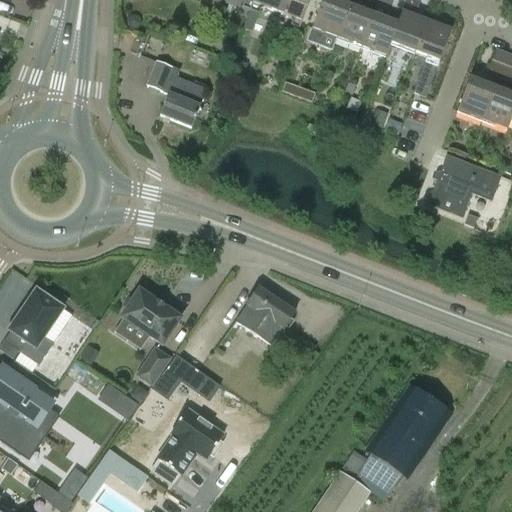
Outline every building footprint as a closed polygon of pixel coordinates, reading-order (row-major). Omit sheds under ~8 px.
[(240,0),(243,4),(242,8),(250,11),(254,0),(240,0)] [(254,0),(250,11),(258,14),(259,10),(264,8),(276,13),(281,0),(254,0)] [(281,0),(276,13),(289,17),(292,23),(290,26),(298,29),(309,0),(281,0)] [(337,40),(349,7),(331,0),(323,0),(312,31),(337,40)] [(379,0),(377,7),(373,16),(360,49),(385,59),(390,46),(389,46),(397,25),(385,20),(392,0),(379,0)] [(389,46),(390,46),(414,55),(427,21),(415,16),(420,4),(419,4),(420,0),(406,0),(402,12),(397,25),(389,46)] [(373,16),(349,7),(337,40),(360,49),(373,16)] [(452,31),(427,21),(414,55),(426,60),(417,83),(413,95),(425,99),(430,88),(439,64),(452,31)] [(498,79),(507,55),(495,50),(486,75),(498,79)] [(511,56),(507,55),(498,79),(510,84),(511,78),(511,56)] [(176,80),(180,72),(157,63),(147,88),(167,96),(159,117),(190,129),(205,91),(176,80)] [(481,122),(494,89),(470,79),(457,113),(481,122)] [(511,116),(511,95),(494,89),(481,122),(506,132),(511,119),(511,116)] [(413,100),(393,154),(411,161),(431,106),(413,100)] [(501,178),(490,174),(445,157),(426,206),(461,220),(471,195),(491,203),(501,178)] [(258,290),(246,308),(235,324),(271,348),(281,332),(282,332),(294,314),(258,290)] [(180,320),(164,310),(165,310),(154,302),(154,303),(138,292),(134,299),(129,300),(124,307),(125,312),(120,319),(162,347),(180,320)] [(17,353),(37,367),(52,346),(42,339),(61,311),(35,293),(8,332),(24,344),(17,353)] [(168,360),(155,352),(138,377),(151,386),(168,360)] [(0,401),(36,427),(52,404),(36,393),(39,388),(22,376),(21,377),(12,371),(4,383),(0,380),(0,401)] [(446,417),(409,392),(369,450),(372,452),(366,461),(352,453),(340,471),(312,511),(358,511),(371,493),(385,502),(404,474),(407,476),(446,417)] [(48,435),(36,427),(0,401),(0,439),(4,442),(2,446),(20,458),(26,448),(35,454),(48,435)] [(183,479),(184,479),(195,463),(194,461),(198,456),(206,462),(210,456),(213,459),(222,446),(219,443),(223,438),(190,415),(174,439),(176,440),(160,463),(161,464),(153,475),(175,490),(183,479)] [(66,511),(71,505),(58,496),(51,506),(59,511),(66,511)] [(0,511),(12,511),(0,503),(0,499),(0,498),(0,511)]
